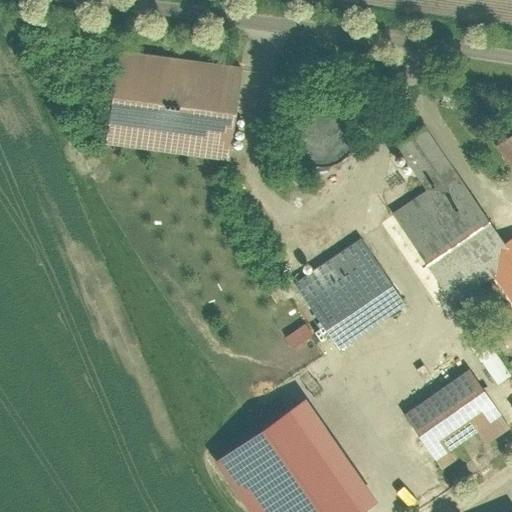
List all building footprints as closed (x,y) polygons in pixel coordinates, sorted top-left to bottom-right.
[(239,68),(122,51),(109,142),(226,159),(239,68)] [(342,161),(350,154),(355,145),(357,134),(355,123),(350,114),(342,106),(332,102),(321,101),(311,104),(302,110),(295,118),(292,128),(292,139),(295,149),(302,157),(311,163),(321,166),(332,165),(342,161)] [(511,259),(422,126),(394,145),(422,186),(385,211),(447,304),(511,259)] [(511,135),(495,147),(507,163),(511,159),(511,135)] [(324,341),(387,300),(343,232),(279,273),(324,341)] [(296,346),(316,332),(308,320),(287,333),(296,346)] [(500,381),(511,373),(511,366),(489,332),(474,342),(500,381)] [(450,361),(384,403),(412,448),(459,419),(470,436),(490,423),(450,361)] [(308,381),(210,447),(248,504),(258,498),(267,511),(344,511),(380,488),(308,381)]
